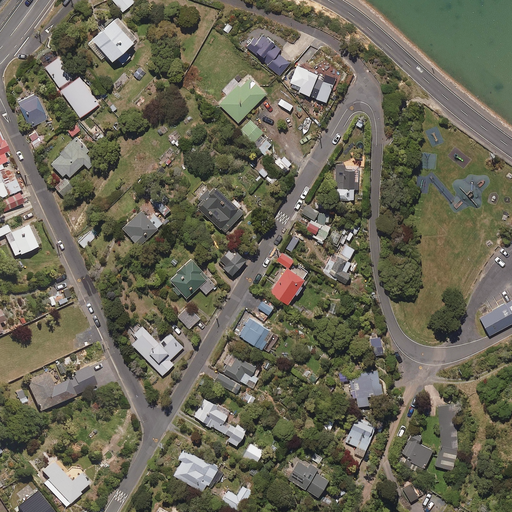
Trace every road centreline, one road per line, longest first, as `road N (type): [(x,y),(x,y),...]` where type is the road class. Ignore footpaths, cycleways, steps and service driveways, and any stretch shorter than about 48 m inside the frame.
road 1 (residential): [(157,433),(344,113),(365,102)]
road 2 (residential): [(157,433),(0,98)]
road 3 (residential): [(365,102),(376,129),(376,256),(394,332),(412,351),(434,356),(511,328)]
road 4 (secondary): [(511,148),(329,0)]
road 5 (residential): [(365,102),(361,70),(347,51),(228,0)]
